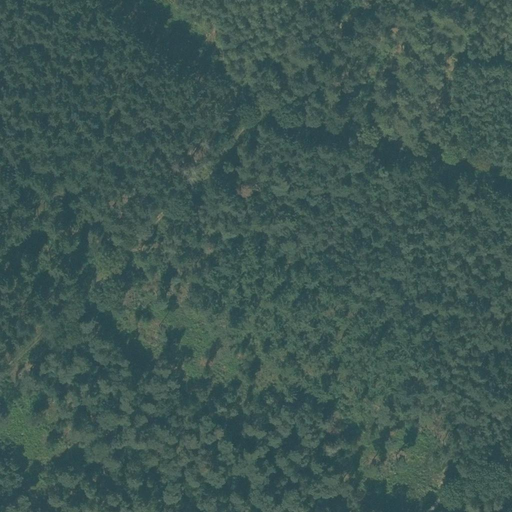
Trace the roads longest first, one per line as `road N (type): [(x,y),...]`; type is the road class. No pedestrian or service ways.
road 1 (track): [(0,362),(257,107),(290,0)]
road 2 (track): [(511,168),(260,97),(135,0)]
road 3 (track): [(511,406),(420,511)]
